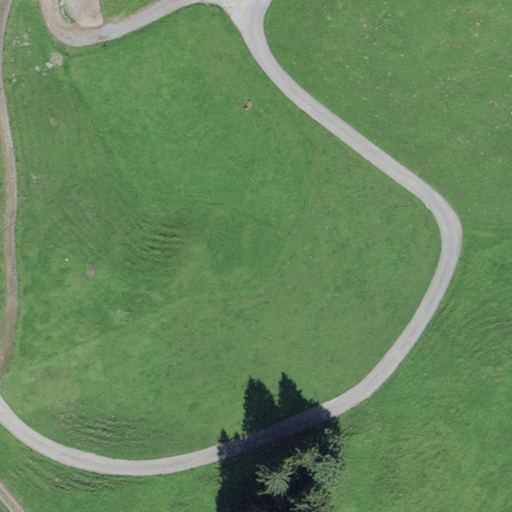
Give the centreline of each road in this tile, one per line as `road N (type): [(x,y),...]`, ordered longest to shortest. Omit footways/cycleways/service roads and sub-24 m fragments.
road 1 (track): [(0,411),(61,455),(99,465),(167,465),(316,417),(359,393),(413,334),(441,286),(450,222),(269,66),(251,24),(260,0)]
road 2 (track): [(0,87),(11,236),(0,357)]
road 3 (track): [(179,0),(84,38),(55,24),(45,0)]
